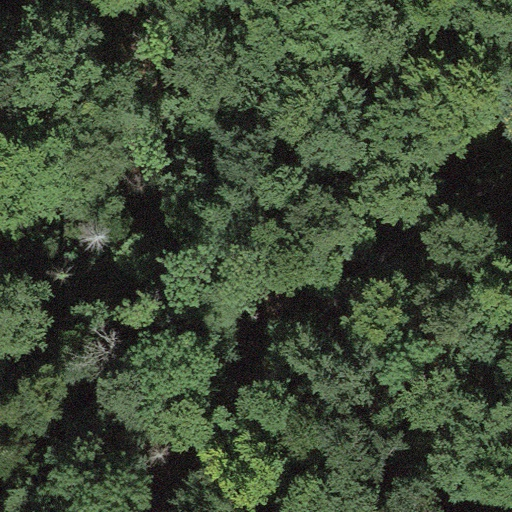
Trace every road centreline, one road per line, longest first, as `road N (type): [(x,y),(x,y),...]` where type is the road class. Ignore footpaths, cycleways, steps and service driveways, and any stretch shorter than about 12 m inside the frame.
road 1 (track): [(511,187),(354,290),(171,511)]
road 2 (track): [(0,261),(171,0)]
